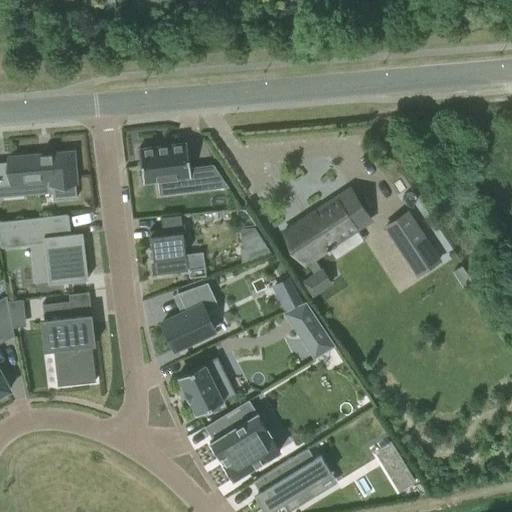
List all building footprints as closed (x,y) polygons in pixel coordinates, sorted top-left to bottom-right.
[(159,0),(132,0),(132,11),(159,11),(159,0)] [(186,142),(138,148),(142,182),(180,177),(182,191),(226,186),(212,165),(189,168),(186,142)] [(72,152),(8,158),(10,182),(50,178),(52,200),(76,198),(72,152)] [(327,251),(329,249),(328,247),(327,247),(326,245),(324,241),(337,233),(340,237),(369,218),(350,190),(306,220),(304,217),(283,231),(305,263),(306,263),(313,274),(302,281),(311,296),(331,283),(322,269),(321,270),(313,258),(326,249),(327,251)] [(417,274),(438,260),(407,212),(385,227),(417,274)] [(66,214),(0,221),(0,246),(1,246),(1,247),(3,246),(3,244),(29,241),(45,239),(49,280),(47,281),(48,283),(87,279),(87,276),(84,277),(79,235),(67,236),(65,218),(68,218),(68,215),(67,215),(66,214)] [(162,230),(149,232),(154,276),(187,271),(180,216),(160,218),(162,230)] [(246,248),(243,250),(244,262),(271,253),(259,235),(244,240),(246,248)] [(466,276),(458,282),(464,291),(472,285),(466,276)] [(186,311),(161,322),(174,350),(213,331),(205,313),(219,307),(207,282),(177,293),(186,311)] [(296,290),(279,298),(285,310),(302,302),(296,290)] [(0,398),(6,395),(7,391),(9,389),(0,371),(0,342),(13,335),(5,296),(0,298),(0,398)] [(7,301),(10,313),(25,311),(23,299),(7,301)] [(58,385),(68,384),(68,385),(95,381),(91,345),(95,345),(91,313),(71,316),(70,301),(42,304),(44,319),(39,319),(43,351),(54,350),(58,385)] [(283,312),(314,358),(335,345),(305,301),(283,312)] [(234,389),(246,383),(231,355),(219,361),(234,389)] [(216,356),(177,376),(183,389),(182,389),(184,393),(188,402),(189,401),(195,414),(202,411),(203,415),(218,407),(216,403),(217,403),(235,394),(216,356)] [(222,464),(232,480),(279,450),(248,399),(204,426),(212,440),(209,442),(218,457),(221,456),(224,462),(222,464)] [(390,440),(376,449),(396,481),(410,473),(390,440)] [(307,448),(252,481),(259,491),(253,495),(263,511),(267,511),(282,503),(287,511),(290,510),(321,491),(315,483),(331,473),(320,454),(313,458),(307,448)]
